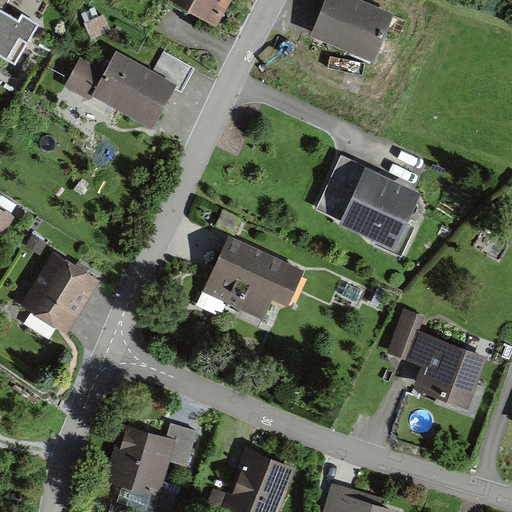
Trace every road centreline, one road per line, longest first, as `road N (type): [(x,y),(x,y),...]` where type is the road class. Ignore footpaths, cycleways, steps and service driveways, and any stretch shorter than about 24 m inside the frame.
road 1 (residential): [(511,500),(370,456),(103,354)]
road 2 (residential): [(103,354),(270,0)]
road 3 (residential): [(53,511),(103,354)]
